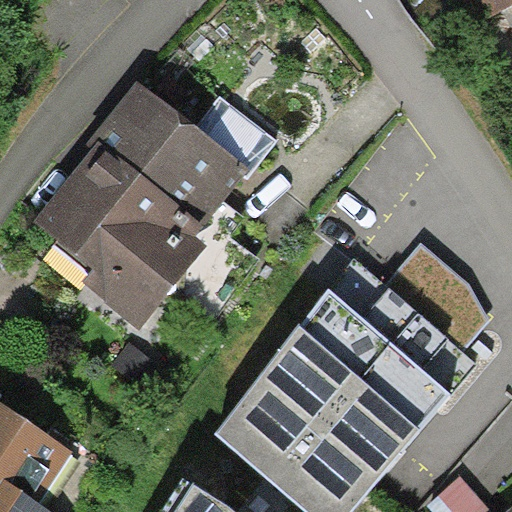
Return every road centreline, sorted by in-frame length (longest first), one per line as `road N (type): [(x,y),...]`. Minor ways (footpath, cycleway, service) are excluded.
road 1 (residential): [(173,0),(32,150),(0,199)]
road 2 (residential): [(511,259),(401,75)]
road 3 (residential): [(282,211),(401,75)]
